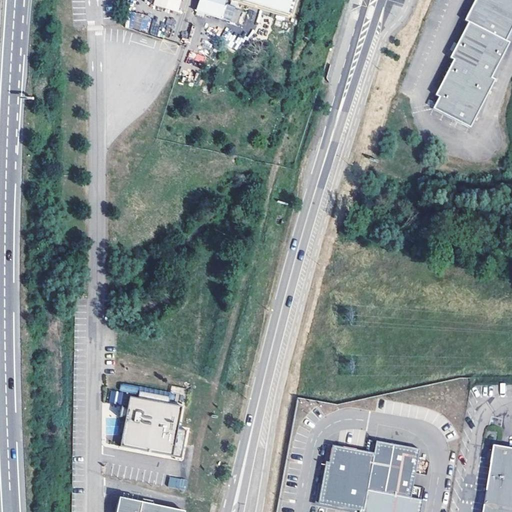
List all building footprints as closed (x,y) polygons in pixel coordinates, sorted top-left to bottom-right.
[(154,0),(153,5),(178,12),(181,0),(154,0)] [(225,0),(198,0),(195,11),(220,19),(225,0)] [(244,0),(291,15),(294,0),(244,0)] [(469,23),(506,40),(511,28),(511,0),(475,0),(465,21),(469,23)] [(127,27),(147,32),(151,16),(130,12),(127,27)] [(506,40),(469,23),(452,53),(450,58),(454,60),(438,90),(435,95),(439,97),(433,108),(469,127),(476,115),(488,92),(495,79),(491,77),(503,54),(510,42),(506,40)] [(495,79),(503,54),(491,77),(495,79)] [(480,117),(488,92),(476,115),(480,117)] [(170,393),(120,384),(119,390),(139,394),(169,400),(173,400),(174,394),(170,393)] [(109,403),(122,403),(122,391),(110,391),(109,403)] [(118,416),(125,418),(120,446),(181,458),(186,430),(177,429),(182,406),(168,404),(169,400),(139,394),(138,398),(129,396),(127,408),(120,407),(118,416)] [(420,511),(422,500),(410,498),(419,450),(375,441),(373,453),(331,445),(321,500),(344,505),(362,508),(361,511),(420,511)] [(483,504),(481,511),(511,511),(511,448),(499,446),(493,445),(491,459),(485,491),(484,498),(483,504)] [(169,476),(167,486),(185,490),(187,479),(169,476)] [(185,511),(186,511),(146,504),(121,499),(117,511),(185,511)]
